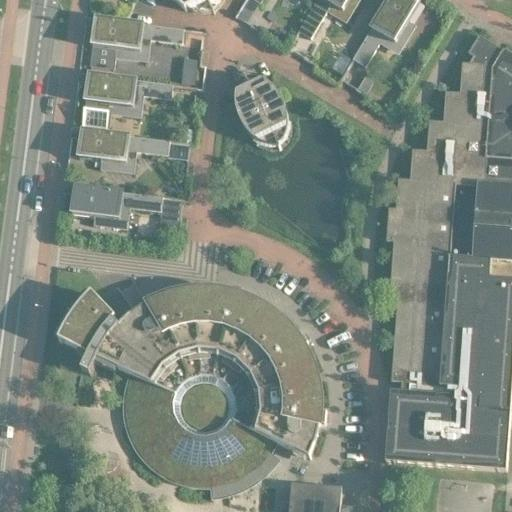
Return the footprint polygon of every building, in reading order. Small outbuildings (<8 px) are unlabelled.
[(168,0),(184,15),(185,13),(174,3),(181,0),(187,0),(189,1),(193,3),(197,4),(201,4),(204,2),(212,18),(213,17),(206,2),(208,0),(168,0)] [(246,0),(259,8),(263,0),(246,0)] [(317,0),(286,53),(287,54),(298,36),(310,43),(330,8),(342,15),(342,14),(347,17),(357,0),(317,0)] [(362,74),(383,40),(394,47),(394,46),(400,49),(411,30),(413,31),(414,30),(407,25),(419,6),(409,0),(389,0),(338,85),(340,86),(350,68),(362,74)] [(182,34),(84,21),(84,23),(95,24),(91,50),(89,69),(113,72),(114,62),(115,59),(137,62),(138,56),(139,56),(140,43),(180,49),(182,34)] [(289,41),(275,33),(269,45),(282,52),(289,41)] [(511,59),(502,53),(501,55),(477,40),(467,58),(472,61),(468,68),(461,67),(459,97),(444,96),(442,126),(428,125),(425,155),(411,154),(409,184),(397,183),(394,213),(387,213),(385,245),(392,246),(388,296),(396,296),(390,386),(421,388),(420,398),(389,396),(384,466),(416,469),(417,469),(505,476),(511,376),(511,285),(488,284),(490,265),(511,266),(511,59)] [(193,87),(196,63),(183,61),(180,85),(193,87)] [(196,92),(77,77),(77,79),(88,80),(84,106),(81,127),(106,130),(107,118),(108,115),(130,118),(131,112),(132,112),(133,99),(173,105),(175,91),(196,94),(196,92)] [(372,85),(364,81),(357,93),(364,98),(372,85)] [(248,90),(270,136),(288,128),(287,124),(285,115),(283,110),(281,106),(278,101),(276,97),(272,93),(266,96),(260,84),(248,90)] [(243,134),(249,142),(252,145),(270,136),(248,90),(235,96),(241,108),(235,111),(236,117),(238,123),(240,129),(243,134)] [(127,155),(167,160),(168,147),(189,150),(189,148),(70,133),(70,134),(81,136),(77,162),(100,165),(99,174),(100,174),(101,171),(123,174),(124,168),(125,168),(127,155)] [(180,147),(189,148),(191,148),(193,134),(182,133),(180,147)] [(63,190),(63,191),(74,193),(70,219),(93,222),(92,230),(94,231),(94,228),(116,231),(117,225),(118,225),(120,212),(160,217),(161,203),(181,206),(182,204),(63,190)] [(66,329),(63,334),(61,338),(58,345),(87,359),(80,375),(89,379),(96,363),(131,379),(129,385),(127,391),(126,397),(125,404),(124,410),(132,410),(133,425),(126,427),(128,434),(130,441),(133,447),(137,454),(141,459),(146,465),(151,470),(156,474),(162,478),(166,472),(180,478),(177,485),(185,488),(193,489),(201,489),(208,489),(210,503),(211,503),(211,497),(218,496),(225,494),(232,492),(239,489),(246,486),(252,482),(258,477),(263,472),(268,467),(273,461),(278,465),(279,463),(267,455),(273,445),(308,462),(309,460),(305,458),(308,448),(311,439),(313,428),(324,429),(325,416),(315,415),(315,405),(313,394),(311,384),(316,382),(315,381),(311,382),(308,372),(303,362),(298,353),(307,347),(299,336),(291,342),(284,334),(276,327),(268,320),(271,316),(269,315),(267,319),(258,314),(248,309),(238,305),(241,296),(228,292),(225,302),(217,300),(212,300),(206,299),(200,299),(194,300),(193,295),(192,295),(192,300),(182,301),(171,304),(161,307),(157,298),(145,304),(149,313),(143,317),(137,321),(131,325),(128,328),(125,331),(122,334),(111,324),(114,321),(91,298),(84,304),(78,312),(73,319),(68,316),(67,317),(72,320),(69,325),(66,329)] [(338,511),(340,492),(290,488),(287,511),(338,511)]
